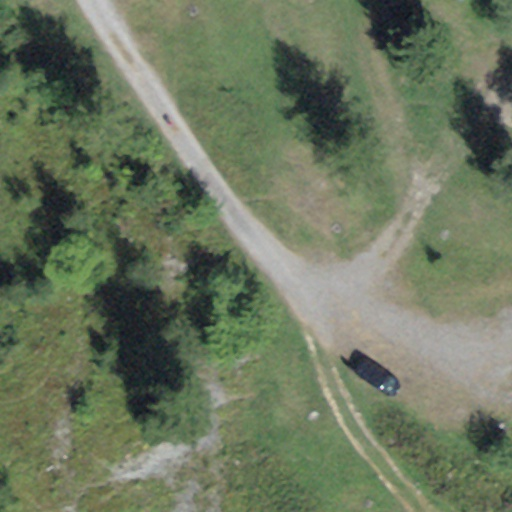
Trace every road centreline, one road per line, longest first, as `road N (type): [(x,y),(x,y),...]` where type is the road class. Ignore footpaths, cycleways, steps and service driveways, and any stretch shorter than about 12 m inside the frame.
road 1 (track): [(94,0),(180,139),(292,275),(346,415),(428,511)]
road 2 (track): [(292,275),(511,363)]
